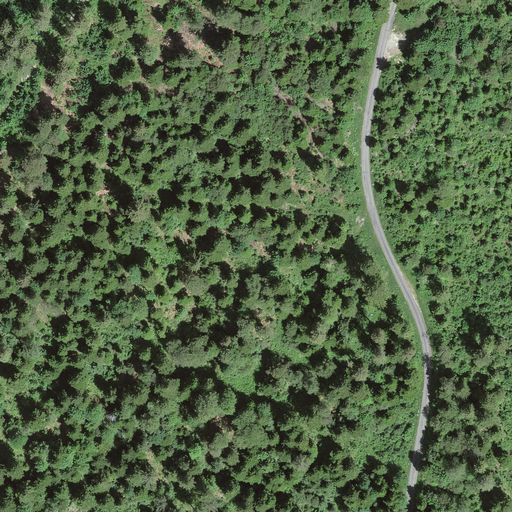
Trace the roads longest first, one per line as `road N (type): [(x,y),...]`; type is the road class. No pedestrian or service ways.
road 1 (unclassified): [(397,0),(364,144),(375,223),(427,347),(409,511)]
road 2 (track): [(0,117),(80,0)]
